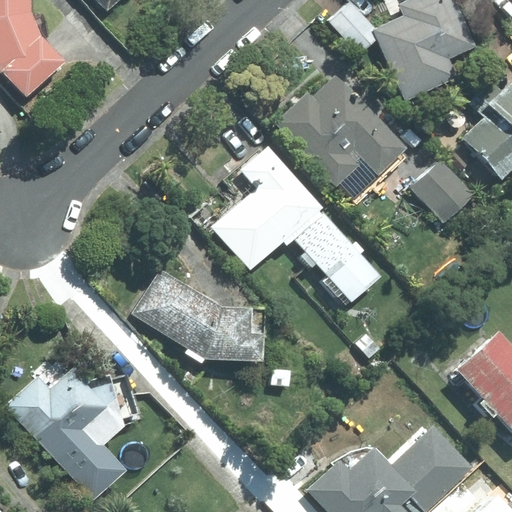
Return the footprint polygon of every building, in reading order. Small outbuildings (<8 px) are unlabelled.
[(0,0),(0,83),(15,101),(54,67),(33,42),(21,16),(21,0),(0,0)] [(85,0),(100,16),(117,0),(85,0)] [(405,0),(390,7),(395,20),(371,30),(348,3),(322,24),(352,59),(372,42),(398,105),(450,83),(442,62),(468,51),(447,0),(405,0)] [(410,140),(337,69),(307,100),(300,94),(269,126),(332,187),(355,163),(371,179),(410,140)] [(476,118),(454,140),(497,183),(511,167),(511,77),(510,75),(471,114),(476,118)] [(375,278),(258,147),(220,181),(231,193),(198,223),(243,273),(275,245),(280,250),(288,243),(299,255),(293,260),(303,271),(310,266),(321,278),(315,284),(339,311),(375,278)] [(431,157),(401,185),(438,225),(469,197),(431,157)] [(197,360),(253,366),(255,342),(259,342),(262,312),(212,307),(151,274),(126,320),(179,350),(176,355),(194,365),(197,360)] [(486,417),(511,444),(511,443),(511,359),(488,333),(445,372),(472,402),(468,406),(482,421),(486,417)] [(131,415),(126,384),(82,334),(0,405),(0,410),(81,504),(115,474),(92,449),(131,415)] [(387,468),(369,448),(342,452),(299,492),(317,511),(398,511),(395,508),(405,499),(416,511),(423,511),(471,469),(432,426),(387,468)]
